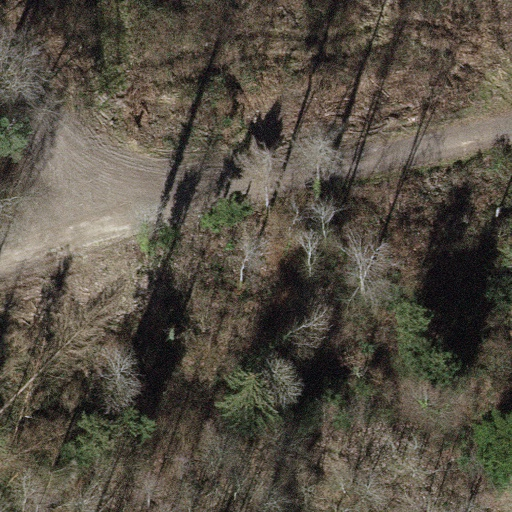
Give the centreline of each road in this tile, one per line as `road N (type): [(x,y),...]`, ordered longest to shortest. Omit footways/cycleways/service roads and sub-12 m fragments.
road 1 (track): [(511,117),(84,226)]
road 2 (track): [(183,203),(121,187),(60,148),(0,70)]
